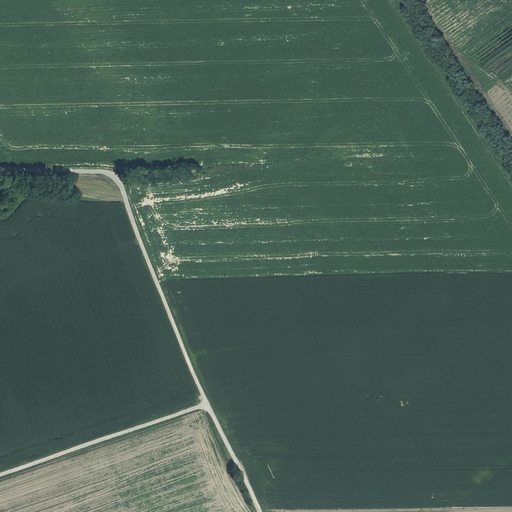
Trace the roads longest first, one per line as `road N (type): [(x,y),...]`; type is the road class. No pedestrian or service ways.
road 1 (unclassified): [(0,169),(115,177),(207,404)]
road 2 (unclassified): [(207,404),(0,474)]
road 3 (track): [(511,133),(423,0)]
